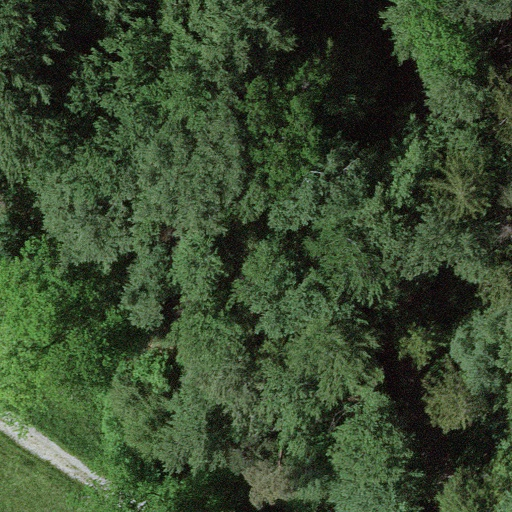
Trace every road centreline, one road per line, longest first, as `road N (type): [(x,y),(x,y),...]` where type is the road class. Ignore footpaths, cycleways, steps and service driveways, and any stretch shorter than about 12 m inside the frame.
road 1 (track): [(447,0),(417,86),(395,230),(410,373),(477,511)]
road 2 (track): [(142,511),(0,415)]
